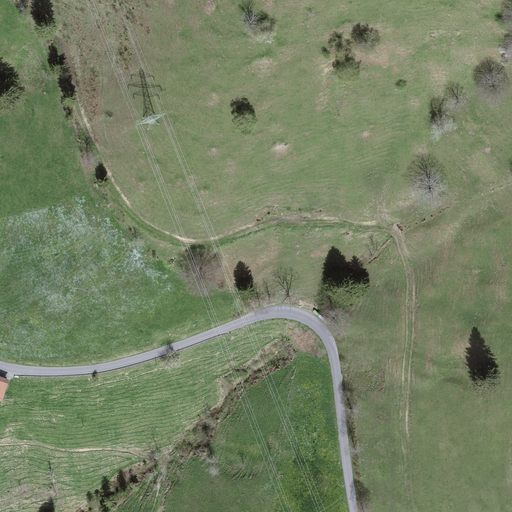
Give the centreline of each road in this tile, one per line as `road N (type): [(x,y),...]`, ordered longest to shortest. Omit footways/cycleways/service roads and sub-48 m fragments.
road 1 (track): [(412,511),(402,417),(409,278),(397,234),(385,225),(287,221),(204,244),(154,232),(107,182),(74,109),(57,29),(30,0)]
road 2 (unclassified): [(354,511),(334,356),(322,330),(299,313),(267,312),(93,369),(23,373),(0,365)]
